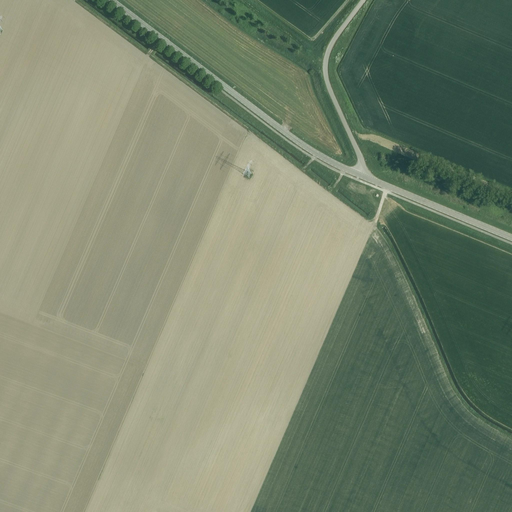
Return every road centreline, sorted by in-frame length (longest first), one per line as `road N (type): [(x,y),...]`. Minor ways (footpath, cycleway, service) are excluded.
road 1 (tertiary): [(358,174),(282,131),(109,0)]
road 2 (unclassified): [(358,174),(361,158),(329,89),(326,59),(363,0)]
road 3 (tertiary): [(511,238),(358,174)]
